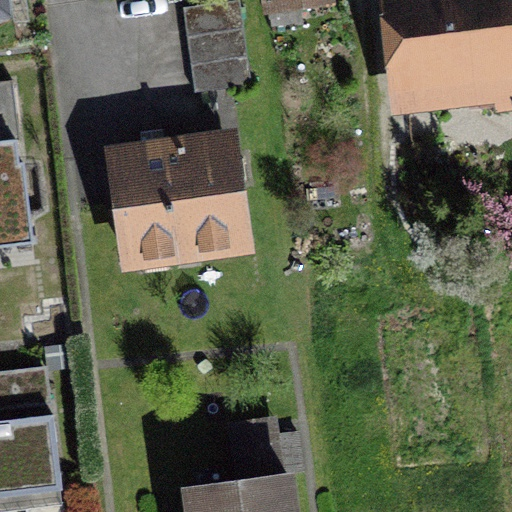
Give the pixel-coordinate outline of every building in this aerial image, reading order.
[(323,0),(255,0),(258,12),(324,3),(323,0)] [(511,0),(380,0),(397,132),(511,117),(511,0)] [(186,21),(197,96),(249,88),(238,14),(186,21)] [(12,83),(0,84),(0,243),(29,241),(12,83)] [(229,139),(102,157),(120,277),(247,259),(229,139)] [(511,294),(503,295),(511,506),(511,505),(511,294)] [(466,301),(385,314),(399,407),(481,395),(466,301)] [(0,375),(0,419),(53,415),(49,370),(0,375)] [(0,499),(61,494),(53,415),(0,419),(0,499)] [(282,432),(232,439),(239,486),(289,479),(282,432)] [(239,486),(176,494),(178,511),(293,511),(289,479),(239,486)]
